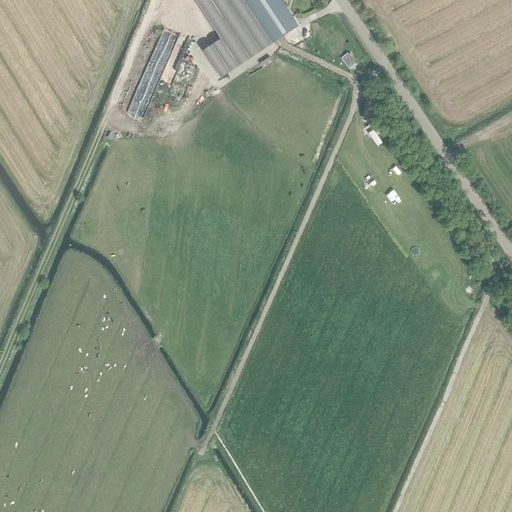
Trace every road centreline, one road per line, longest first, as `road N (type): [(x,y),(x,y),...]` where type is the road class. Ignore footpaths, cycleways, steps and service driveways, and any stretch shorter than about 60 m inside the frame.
road 1 (track): [(0,375),(156,0)]
road 2 (track): [(385,66),(367,84),(212,430)]
road 3 (unclassified): [(511,256),(340,0)]
road 4 (track): [(396,511),(509,253)]
